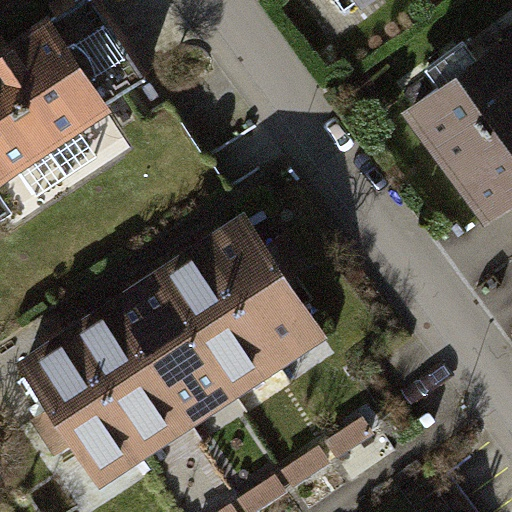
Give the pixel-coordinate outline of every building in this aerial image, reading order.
[(98,0),(96,0),(0,62),(0,189),(157,88),(98,0)] [(511,46),(414,117),(495,229),(511,216),(511,46)] [(248,218),(204,248),(279,361),(324,331),(248,218)] [(235,390),(279,361),(204,248),(159,277),(235,390)] [(191,419),(235,390),(159,277),(116,306),(191,419)] [(147,448),(191,419),(116,306),(72,335),(147,448)] [(101,478),(147,448),(72,335),(26,365),(53,405),(35,417),(58,451),(76,440),(101,478)]
